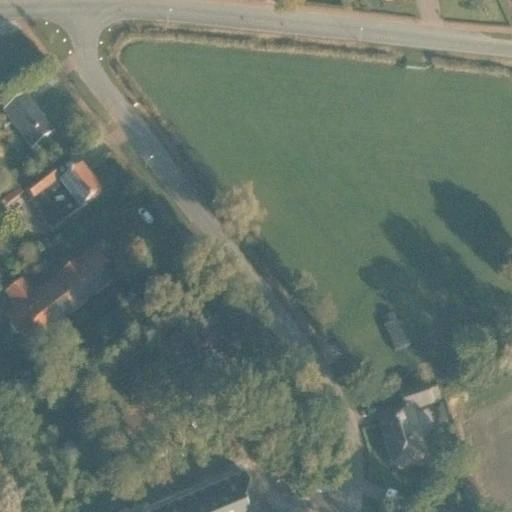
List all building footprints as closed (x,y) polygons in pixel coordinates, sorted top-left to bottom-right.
[(3,115),(32,153),(52,136),(23,99),(3,115)] [(99,197),(79,171),(60,186),(50,173),(25,193),(32,203),(28,206),(50,235),(79,213),(99,197)] [(38,342),(115,283),(105,270),(116,262),(102,245),(33,298),(22,283),(5,296),(16,311),(3,321),(20,343),(32,334),(38,342)] [(387,328),(396,350),(415,342),(406,321),(387,328)] [(410,412),(431,405),(426,388),(399,396),(403,409),(382,415),(385,424),(380,426),(392,463),(397,461),(400,469),(426,461),(410,412)] [(440,403),(436,392),(429,394),(432,406),(440,403)] [(258,511),(244,476),(160,511),(258,511)]
